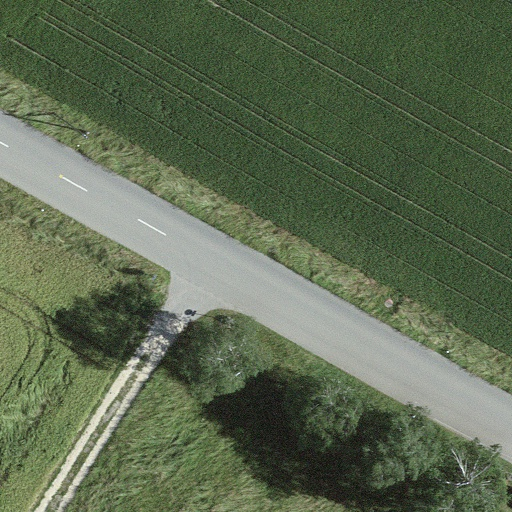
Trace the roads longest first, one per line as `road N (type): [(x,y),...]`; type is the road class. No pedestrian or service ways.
road 1 (tertiary): [(0,140),(511,430)]
road 2 (track): [(210,260),(52,511)]
